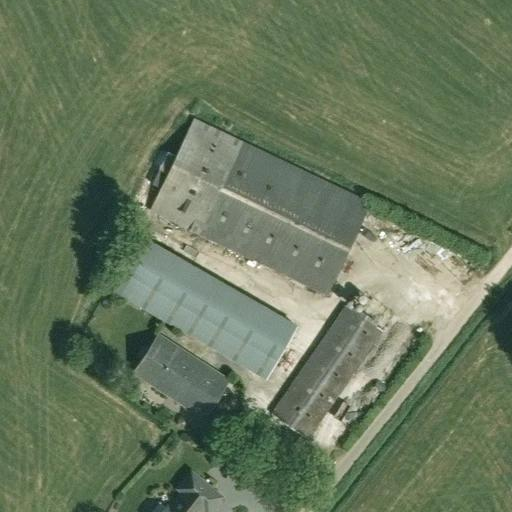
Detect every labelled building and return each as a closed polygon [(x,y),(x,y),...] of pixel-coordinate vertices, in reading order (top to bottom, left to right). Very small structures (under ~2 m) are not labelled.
[(151,210),(327,294),(370,203),(195,119),(151,210)] [(297,327),(141,236),(111,288),(267,379),(297,327)] [(348,306),(273,415),(306,439),(381,330),(348,306)] [(158,334),(133,373),(203,419),(229,380),(158,334)] [(200,511),(203,509),(206,511),(210,511),(225,494),(192,468),(176,488),(182,493),(169,509),(167,507),(162,511),(200,511)]
